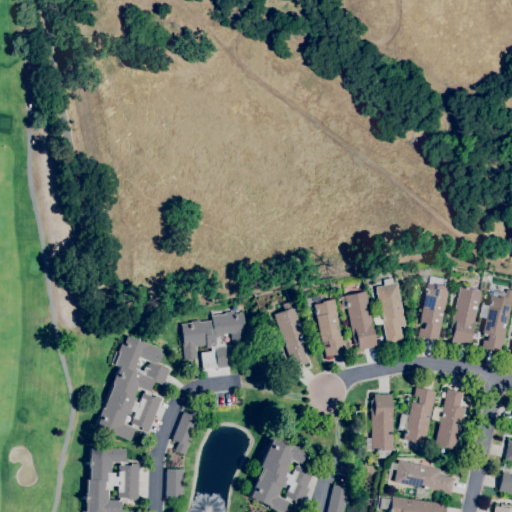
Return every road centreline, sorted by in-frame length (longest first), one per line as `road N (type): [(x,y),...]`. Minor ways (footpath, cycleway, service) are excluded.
road 1 (residential): [(511,385),(453,365),(414,365),(333,386)]
road 2 (residential): [(157,511),(177,409),(202,386),(238,386)]
road 3 (residential): [(499,383),(474,511)]
